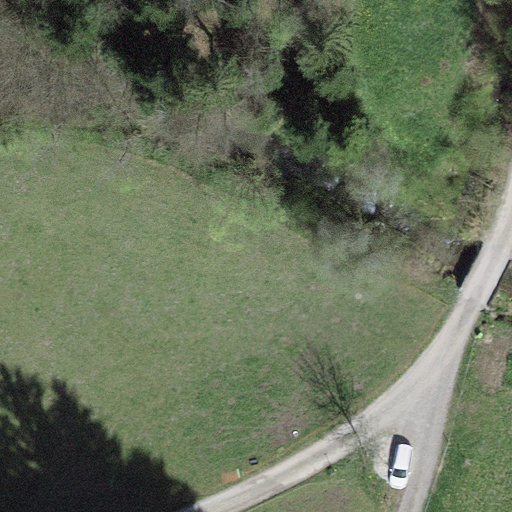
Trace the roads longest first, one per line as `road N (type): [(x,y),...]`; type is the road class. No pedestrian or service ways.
road 1 (track): [(511,225),(447,362),(409,396),(293,468),(188,511)]
road 2 (track): [(447,362),(408,511)]
